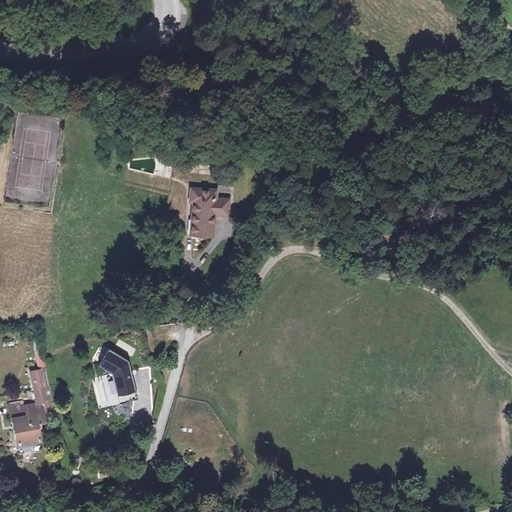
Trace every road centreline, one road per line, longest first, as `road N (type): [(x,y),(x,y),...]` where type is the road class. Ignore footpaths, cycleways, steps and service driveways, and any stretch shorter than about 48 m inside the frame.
road 1 (secondary): [(163,0),(160,25),(136,40),(39,59),(0,53)]
road 2 (residential): [(319,511),(144,492)]
road 3 (residential): [(182,328),(191,336),(144,492)]
